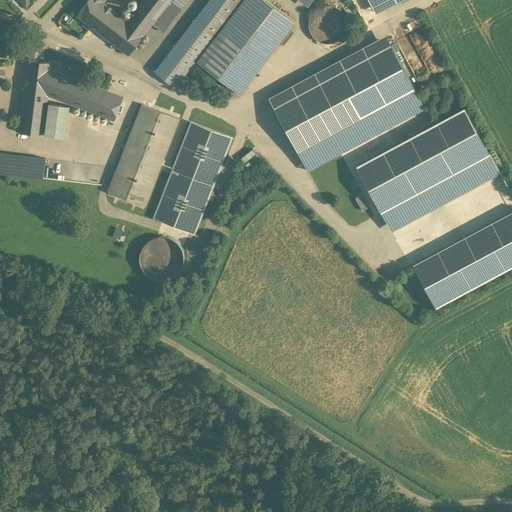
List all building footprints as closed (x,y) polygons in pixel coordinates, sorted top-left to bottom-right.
[(127,21),(104,3),(100,0),(88,0),(77,15),(119,48),(127,53),(129,55),(145,34),(127,21)] [(127,21),(145,34),(153,23),(164,32),(188,0),(142,0),(141,3),(127,21)] [(298,22),(270,0),(210,0),(156,65),(178,90),(199,66),(240,94),(298,22)] [(370,0),(377,13),(401,0),(402,3),(407,0),(370,0)] [(313,29),(327,30),(327,40),(340,41),(342,7),(314,5),(313,29)] [(419,17),(390,32),(419,86),(447,71),(419,17)] [(269,98),(308,171),(426,107),(387,35),(269,98)] [(127,53),(119,48),(116,51),(124,58),(127,53)] [(52,63),(28,60),(20,126),(17,126),(16,131),(44,135),(48,95),(52,69),(52,63)] [(58,71),(52,69),(48,95),(114,121),(123,97),(58,71)] [(70,105),(50,103),(45,135),(66,137),(70,105)] [(143,104),(108,192),(145,206),(179,118),(143,104)] [(501,173),(465,107),(356,165),(392,232),(501,173)] [(231,139),(191,123),(155,216),(196,232),(231,139)] [(246,160),(258,153),(255,149),(243,156),(246,160)] [(46,159),(0,153),(0,173),(44,179),(46,159)] [(364,194),(355,197),(361,210),(369,207),(364,194)] [(511,211),(414,264),(436,306),(511,266),(511,211)] [(167,233),(142,247),(158,274),(179,261),(172,250),(176,248),(167,233)]
